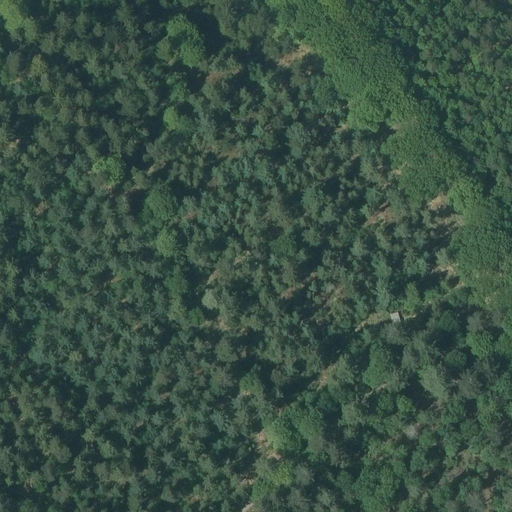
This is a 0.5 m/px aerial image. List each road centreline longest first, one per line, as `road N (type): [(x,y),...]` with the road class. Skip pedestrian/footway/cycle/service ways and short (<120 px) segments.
road 1 (unclassified): [(307,0),(498,282)]
road 2 (track): [(292,464),(498,282)]
